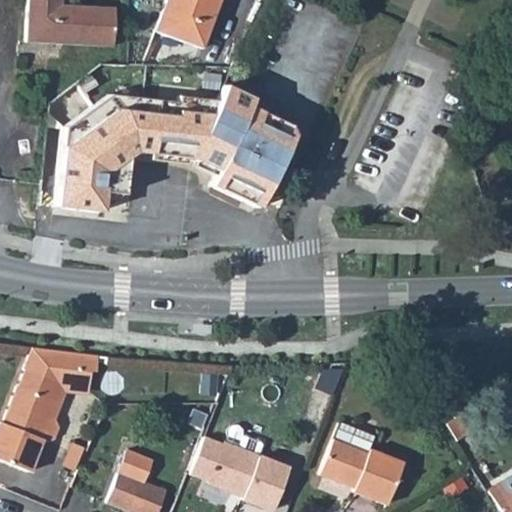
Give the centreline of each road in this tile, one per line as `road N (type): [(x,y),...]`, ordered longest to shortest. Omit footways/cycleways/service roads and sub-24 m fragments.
road 1 (secondary): [(511,299),(239,299),(0,276)]
road 2 (unclassified): [(316,192),(361,74),(399,56)]
